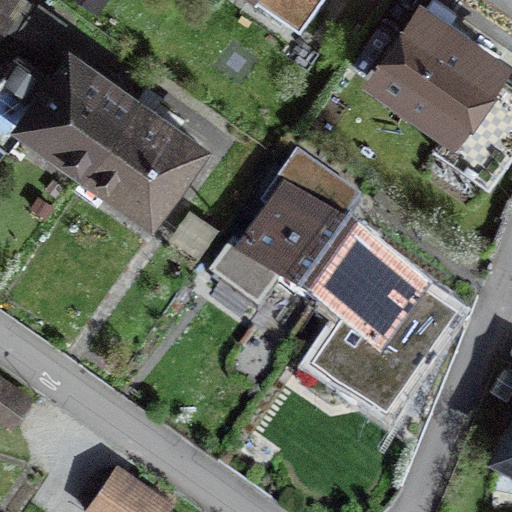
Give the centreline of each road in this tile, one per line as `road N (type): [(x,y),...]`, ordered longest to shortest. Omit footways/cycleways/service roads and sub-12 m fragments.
road 1 (residential): [(0,337),(251,511)]
road 2 (residential): [(511,268),(415,511)]
